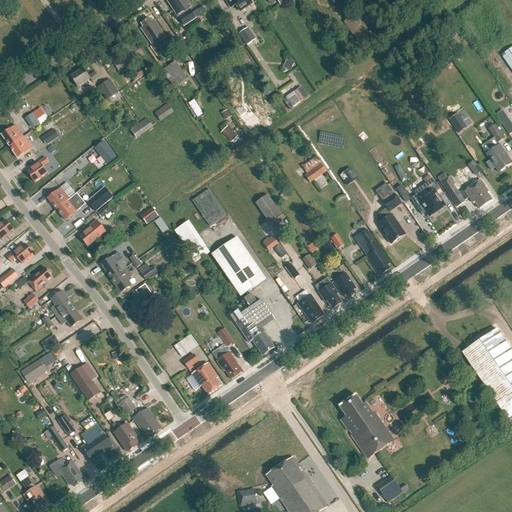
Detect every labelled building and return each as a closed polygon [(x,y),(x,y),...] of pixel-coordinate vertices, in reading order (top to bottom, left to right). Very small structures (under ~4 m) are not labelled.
[(168,0),(167,1),(185,26),(196,19),(190,9),(194,7),(190,1),(191,0),(168,0)] [(226,0),(226,1),(232,9),(238,5),(242,11),(253,4),(250,0),(226,0)] [(355,15),(346,21),(370,55),(379,49),(355,15)] [(141,29),(153,46),(151,47),(157,56),(167,49),(161,41),(166,38),(154,20),(151,22),(149,19),(141,24),(143,28),(141,29)] [(209,34),(199,19),(188,26),(198,41),(209,34)] [(251,26),(241,33),(250,45),(259,39),(251,26)] [(112,62),(120,74),(124,79),(129,75),(126,70),(145,56),(137,45),(112,62)] [(511,49),(502,56),(511,70),(511,49)] [(284,69),(290,72),(295,63),(289,59),(284,69)] [(188,79),(176,62),(166,68),(178,86),(188,79)] [(90,79),(92,82),(99,78),(95,72),(89,77),(83,69),(71,77),(78,88),(90,79)] [(210,85),(202,73),(195,77),(204,90),(210,85)] [(107,101),(118,93),(110,80),(98,88),(107,101)] [(280,98),(288,107),(301,96),(293,87),(280,98)] [(204,115),(194,100),(189,104),(198,118),(204,115)] [(168,104),(155,114),(161,123),(174,113),(168,104)] [(458,134),(467,128),(458,115),(449,121),(458,134)] [(511,125),(507,118),(500,123),(509,135),(511,133),(511,125)] [(147,119),(131,130),(137,139),(153,128),(147,119)] [(495,125),(488,129),(498,143),(504,139),(495,125)] [(2,136),(10,147),(24,138),(16,126),(2,136)] [(238,137),(231,129),(224,135),(231,143),(238,137)] [(10,147),(18,159),(32,150),(24,138),(10,147)] [(95,150),(107,165),(116,158),(104,142),(95,150)] [(499,145),(486,154),(491,161),(486,164),(491,171),(495,168),(499,173),(511,163),(499,145)] [(300,165),(303,170),(316,162),(313,157),(300,165)] [(27,172),(35,183),(48,174),(43,168),(49,163),(45,158),(39,162),(40,164),(27,172)] [(473,162),(468,166),(475,176),(480,172),(473,162)] [(326,172),(320,163),(303,175),(309,184),(326,172)] [(411,199),(415,204),(419,201),(431,217),(445,208),(435,192),(439,189),(432,180),(429,175),(425,178),(428,183),(414,192),(416,195),(411,199)] [(479,210),(492,201),(488,194),(489,193),(480,181),(465,192),(460,195),(453,185),(455,184),(450,176),(441,183),(457,207),(465,202),(470,198),(473,204),(475,203),(479,209),(479,210)] [(401,185),(396,189),(406,203),(411,199),(401,185)] [(61,188),(48,199),(57,210),(70,200),(61,188)] [(88,202),(95,211),(112,197),(105,188),(88,202)] [(192,201),(209,226),(226,215),(209,190),(192,201)] [(70,200),(57,210),(66,222),(79,211),(86,205),(77,194),(70,200)] [(256,203),(270,224),(283,216),(269,195),(256,203)] [(380,223),(378,225),(386,237),(386,239),(388,243),(390,243),(391,244),(405,235),(392,215),(390,217),(388,214),(401,204),(395,195),(383,203),(387,209),(378,215),(377,219),(380,223)] [(97,213),(102,219),(112,211),(107,205),(97,213)] [(152,209),(141,217),(147,225),(158,217),(152,209)] [(160,219),(154,223),(158,228),(164,224),(160,219)] [(0,237),(2,240),(14,230),(6,221),(0,225),(0,237)] [(91,228),(80,238),(88,248),(100,238),(101,238),(107,233),(97,221),(90,227),(91,228)] [(175,231),(192,256),(206,247),(189,222),(175,231)] [(390,264),(375,241),(367,230),(359,235),(367,247),(372,254),(367,257),(377,273),(380,271),(382,274),(390,269),(387,266),(390,264)] [(343,245),(336,235),(330,239),(338,249),(343,245)] [(268,252),(278,244),(272,237),(262,245),(268,252)] [(212,256),(241,297),(266,280),(237,238),(212,256)] [(344,265),(334,251),(326,239),(321,243),(338,268),(344,265)] [(17,258),(22,264),(34,255),(26,245),(14,254),(14,253),(8,258),(11,262),(17,258)] [(130,259),(136,269),(141,266),(134,256),(130,259)] [(100,265),(110,280),(126,268),(121,260),(116,263),(112,257),(100,265)] [(182,266),(187,272),(195,265),(190,259),(182,266)] [(286,269),(295,280),(301,276),(292,264),(286,269)] [(154,267),(142,275),(145,281),(157,273),(154,267)] [(28,281),(37,292),(43,287),(42,286),(53,277),(46,268),(34,278),(33,277),(28,281)] [(110,280),(121,294),(132,286),(128,280),(132,277),(126,268),(110,280)] [(20,277),(14,270),(0,280),(0,283),(4,289),(20,277)] [(346,295),(349,299),(356,294),(353,290),(356,288),(346,274),(333,282),(344,297),(346,295)] [(328,302),(333,309),(342,303),(336,295),(337,292),(327,278),(315,287),(326,303),(328,302)] [(155,299),(153,296),(146,286),(137,292),(140,296),(131,302),(141,316),(151,309),(148,304),(155,299)] [(57,317),(73,306),(63,291),(51,299),(56,306),(51,309),(57,317)] [(245,319),(250,327),(242,333),(250,344),(253,341),(263,356),(275,348),(261,328),(274,318),(262,301),(259,303),(252,294),(245,300),(243,302),(246,306),(248,304),(251,308),(242,315),(245,319)] [(34,295),(25,302),(31,309),(40,302),(34,295)] [(298,304),(312,324),(322,317),(320,314),(323,312),(311,295),(298,304)] [(188,306),(197,309),(200,300),(191,297),(188,306)] [(157,306),(162,312),(174,304),(169,298),(157,306)] [(67,322),(71,329),(83,321),(73,306),(57,317),(62,326),(67,322)] [(54,326),(48,317),(43,320),(49,330),(54,326)] [(208,322),(214,328),(219,323),(213,317),(208,322)] [(234,343),(224,329),(219,333),(228,347),(234,343)] [(511,351),(497,329),(462,353),(507,419),(511,415),(511,351)] [(175,340),(183,352),(195,343),(188,332),(175,340)] [(54,336),(48,340),(52,346),(58,342),(54,336)] [(224,347),(213,354),(218,361),(217,362),(224,371),(225,371),(232,380),(240,374),(239,372),(242,370),(230,353),(229,354),(224,347)] [(42,359),(46,365),(55,359),(51,353),(42,359)] [(189,369),(193,375),(201,387),(202,386),(208,395),(222,386),(217,379),(218,378),(209,364),(197,372),(193,366),(199,362),(195,355),(184,363),(189,369)] [(41,360),(21,373),(28,383),(48,370),(41,360)] [(87,363),(70,375),(89,402),(100,395),(91,381),(97,377),(87,363)] [(364,406),(357,396),(340,408),(347,418),(342,422),(368,460),(395,442),(376,414),(374,415),(373,412),(377,410),(373,404),(369,407),(367,404),(364,406)] [(119,406),(126,416),(137,409),(129,399),(119,406)] [(48,416),(44,410),(37,414),(41,420),(48,416)] [(134,419),(146,436),(149,435),(151,436),(158,431),(157,429),(160,427),(148,410),(134,419)] [(67,417),(59,422),(69,437),(77,432),(67,417)] [(98,425),(82,437),(88,445),(82,449),(91,462),(113,447),(104,434),(98,425)] [(128,425),(115,434),(128,453),(137,446),(141,443),(128,425)] [(59,433),(53,438),(63,453),(70,449),(59,433)] [(274,487),(272,488),(288,511),(322,511),(328,508),(294,459),(267,477),(274,487)] [(69,486),(72,484),(74,488),(82,482),(80,479),(83,477),(72,462),(64,467),(60,461),(50,468),(57,478),(61,475),(69,486)] [(17,479),(26,474),(21,467),(13,473),(17,479)] [(9,472),(0,478),(0,485),(6,494),(18,486),(9,472)] [(377,486),(389,504),(404,493),(392,476),(377,486)] [(21,483),(28,493),(24,496),(34,511),(37,510),(38,511),(40,511),(48,507),(46,504),(49,502),(38,486),(36,487),(29,478),(21,483)] [(240,508),(257,505),(255,489),(237,492),(240,508)]
